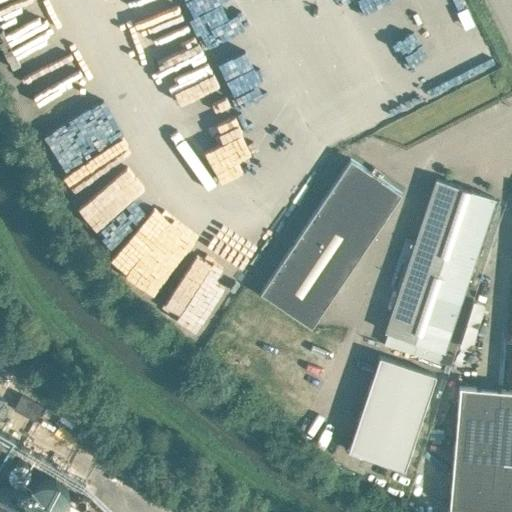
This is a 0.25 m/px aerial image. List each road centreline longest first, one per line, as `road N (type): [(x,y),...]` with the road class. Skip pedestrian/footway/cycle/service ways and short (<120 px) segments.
road 1 (unknown): [(86,0),(173,155),(198,186),(222,198),(247,198),(278,184),(329,131),(331,95),(305,0)]
road 2 (unknown): [(511,89),(419,169),(337,398)]
